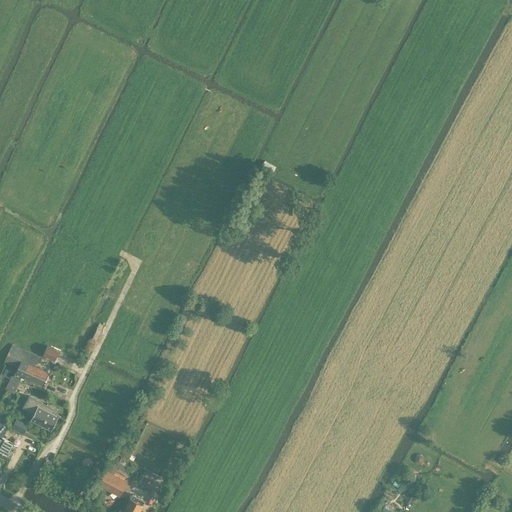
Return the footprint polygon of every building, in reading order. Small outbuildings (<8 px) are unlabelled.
[(265,161),(262,165),(273,171),(275,167),(265,161)] [(12,344),(4,361),(17,368),(15,372),(43,385),(48,373),(34,366),(39,356),(12,344)] [(43,355),(57,361),(61,350),(47,344),(43,355)] [(14,394),(20,379),(11,376),(5,390),(14,394)] [(31,419),(51,430),(57,417),(53,415),(56,410),(29,397),(24,408),(34,413),(31,419)] [(141,399),(130,420),(135,422),(146,401),(141,399)] [(7,401),(2,410),(7,413),(12,404),(7,401)] [(23,434),(27,425),(16,420),(12,428),(23,434)] [(0,456),(9,461),(14,453),(13,453),(17,446),(2,438),(1,437),(0,438),(0,456)] [(423,457),(422,455),(419,455),(417,455),(415,457),(415,459),(415,461),(417,463),(419,464),(421,463),(423,462),(424,459),(423,457)] [(88,458),(87,458),(85,458),(84,458),(83,459),(83,460),(82,461),(82,462),(82,464),(82,465),(83,466),(84,467),(85,467),(87,467),(88,467),(89,467),(90,466),(91,465),(91,464),(91,463),(91,462),(91,461),(91,460),(90,459),(89,458),(88,458)] [(127,481),(112,473),(104,469),(98,481),(106,485),(120,493),(127,481)] [(122,511),(139,511),(143,505),(145,501),(132,494),(130,499),(122,511)]
